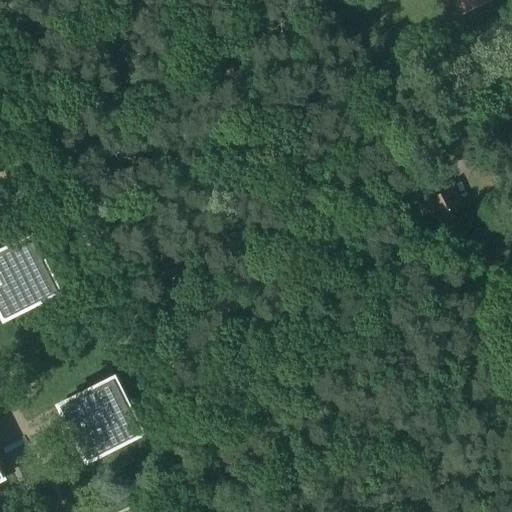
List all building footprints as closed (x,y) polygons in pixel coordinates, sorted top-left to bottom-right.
[(456,0),(464,14),(465,14),(471,25),(497,12),(491,1),(493,0),(456,0)] [(384,104),(369,112),(382,140),(399,132),(384,104)] [(409,136),(389,146),(408,187),(429,176),(409,136)] [(431,177),(410,188),(424,216),(435,211),(446,233),(457,228),(461,229),(468,226),(468,222),(471,221),(454,188),(440,195),(431,177)] [(0,267),(0,320),(8,336),(65,308),(36,250),(0,267)] [(64,422),(93,480),(151,452),(122,393),(64,422)]
